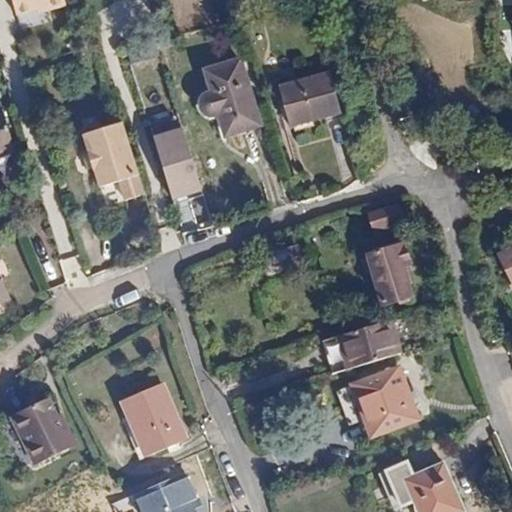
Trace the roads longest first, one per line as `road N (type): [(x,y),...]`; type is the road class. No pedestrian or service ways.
road 1 (residential): [(413,174),(511,435)]
road 2 (residential): [(166,266),(413,174)]
road 3 (residential): [(261,511),(166,266)]
road 4 (residential): [(0,369),(72,307),(166,266)]
road 5 (residential): [(413,174),(365,0)]
